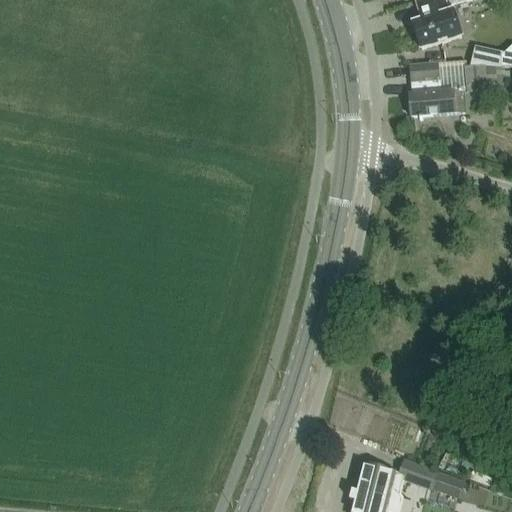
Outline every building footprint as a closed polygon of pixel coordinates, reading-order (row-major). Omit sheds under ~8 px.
[(421,52),(440,46),(462,39),(450,8),(449,7),(447,7),(445,0),(422,0),(416,2),(421,18),(422,17),(423,22),(413,25),(421,52)] [(445,0),(447,7),(449,7),(450,8),(480,0),(445,0)] [(511,47),(501,59),(501,67),(506,69),(511,69),(511,47)] [(467,64),(438,66),(409,68),(410,85),(411,85),(412,97),(409,98),(411,120),(419,119),(419,122),(422,122),(422,119),(465,115),(463,93),(506,94),(506,69),(501,67),(468,69),(467,64)] [(471,500),(476,488),(404,463),(400,476),(362,466),(354,495),(358,495),(353,511),(399,511),(403,500),(400,496),(403,482),(458,501),(459,496),(471,500)]
